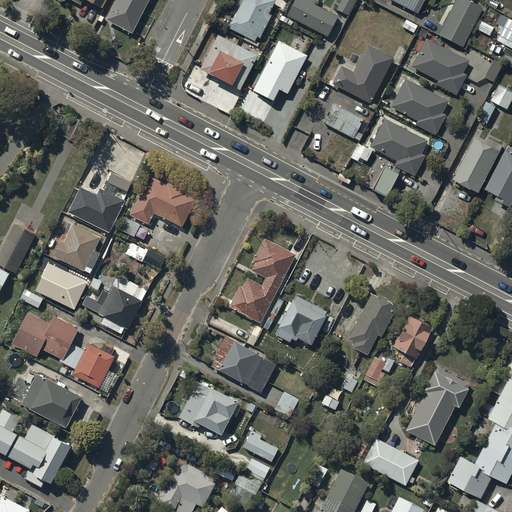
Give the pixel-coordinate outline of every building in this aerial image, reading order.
[(117,0),(108,19),(132,32),(147,0),(117,0)] [(277,0),(240,0),(226,28),(255,43),(277,0)] [(294,0),(287,14),(329,36),(339,16),(314,3),(315,0),(294,0)] [(355,0),(341,0),(337,9),(348,14),(355,0)] [(423,0),(392,0),(417,12),(423,0)] [(455,0),(438,32),(464,46),(484,7),(471,0),(455,0)] [(417,25),(406,19),(403,26),(413,32),(417,25)] [(501,35),(511,40),(511,20),(509,19),(501,35)] [(479,27),(491,34),(495,28),(482,21),(479,27)] [(200,69),(240,90),(258,55),(218,35),(200,69)] [(435,84),(455,95),(466,75),(461,73),(468,60),(426,38),(411,67),(437,80),(435,84)] [(308,56),(280,40),(252,89),(273,101),(279,90),(286,94),(308,56)] [(331,84),(369,104),(393,58),(367,45),(353,73),(340,66),(331,84)] [(414,124),(435,135),(445,115),(441,113),(447,100),(406,78),(391,107),(416,120),(414,124)] [(491,101),(507,109),(511,99),(511,90),(500,85),(491,101)] [(478,119),(487,124),(496,106),(487,101),(478,119)] [(364,119),(333,103),(323,123),(353,139),(355,137),(360,140),(368,125),(362,122),(364,119)] [(394,165),(414,175),(425,156),(420,153),(427,140),(385,119),(370,148),(396,161),(394,165)] [(511,137),(511,125),(509,124),(503,135),(511,139),(511,137)] [(454,180),(479,193),(504,145),(490,138),(486,145),(475,139),(454,180)] [(508,207),(511,199),(511,152),(508,150),(484,195),(508,207)] [(372,188),(386,195),(397,173),(384,166),(372,188)] [(349,184),(351,180),(340,174),(337,178),(349,184)] [(167,185),(150,177),(131,213),(147,221),(153,209),(182,224),(194,199),(184,194),(185,191),(168,182),(167,185)] [(123,200),(100,189),(98,194),(81,186),(69,210),(108,229),(123,200)] [(134,235),(139,224),(124,217),(119,228),(134,235)] [(99,236),(73,223),(64,242),(61,241),(55,254),(89,271),(99,252),(93,249),(99,236)] [(36,234),(15,224),(0,251),(0,264),(16,273),(36,234)] [(265,281),(277,288),(295,253),(265,237),(253,260),(256,262),(253,268),(267,276),(265,281)] [(159,267),(164,257),(149,250),(144,260),(159,267)] [(74,306),(86,281),(49,263),(36,288),(74,306)] [(0,291),(10,273),(0,267),(0,291)] [(128,329),(142,302),(141,301),(146,290),(117,275),(112,284),(101,284),(93,297),(87,294),(82,305),(83,305),(82,308),(87,312),(89,308),(99,313),(99,314),(128,329)] [(262,286),(247,278),(242,288),(240,287),(231,305),(260,320),(275,291),(277,288),(265,281),(262,286)] [(38,306),(42,298),(25,289),(21,297),(38,306)] [(395,306),(371,294),(349,337),(357,341),(354,346),(367,352),(377,333),(381,335),(395,306)] [(327,311),(296,295),(275,333),(289,341),(292,337),(295,339),(297,335),(310,342),(327,311)] [(40,347),(51,324),(28,313),(14,343),(37,354),(40,347)] [(77,328),(55,317),(51,324),(40,347),(63,358),(71,341),(77,328)] [(429,327),(410,317),(395,345),(401,349),(399,354),(403,356),(400,360),(409,365),(429,327)] [(275,363),(226,337),(217,353),(219,354),(213,366),(260,391),(275,363)] [(71,341),(63,358),(61,361),(77,368),(86,349),(71,341)] [(113,355),(89,344),(86,349),(77,368),(75,373),(100,384),(113,355)] [(384,362),(375,357),(364,379),(378,387),(385,373),(380,370),(384,362)] [(467,384),(437,369),(407,430),(434,443),(454,403),(457,404),(467,384)] [(80,396),(37,373),(22,402),(65,425),(80,396)] [(356,380),(347,376),(342,386),(351,391),(356,380)] [(511,376),(502,395),(511,399),(511,376)] [(236,401),(198,382),(180,417),(198,426),(201,421),(221,431),(223,426),(236,401)] [(304,402),(284,391),(274,411),(293,422),(304,402)] [(338,401),(326,394),(322,401),(334,408),(338,401)] [(511,399),(502,395),(491,418),(498,422),(511,428),(511,399)] [(0,447),(6,451),(15,433),(12,432),(20,417),(3,408),(0,413),(0,447)] [(511,428),(498,422),(487,443),(511,455),(511,428)] [(24,438),(21,436),(10,454),(32,466),(26,476),(41,484),(45,476),(50,479),(70,443),(32,423),(24,438)] [(261,435),(252,431),(245,446),(271,460),(278,447),(259,438),(261,435)] [(308,436),(299,455),(313,462),(323,443),(308,436)] [(416,460),(377,439),(366,461),(405,482),(416,460)] [(363,460),(370,445),(363,441),(356,456),(363,460)] [(511,469),(511,455),(487,443),(476,464),(494,473),(507,480),(511,469)] [(476,464),(463,457),(450,480),(481,496),(494,473),(476,464)] [(270,469),(253,460),(245,475),(262,484),(270,469)] [(213,478),(188,467),(175,471),(160,496),(163,510),(168,511),(190,511),(195,503),(204,507),(214,484),(213,478)] [(310,484),(318,488),(327,471),(319,467),(310,484)] [(343,472),(328,499),(351,511),(353,511),(368,485),(343,472)] [(262,484),(245,475),(241,473),(228,498),(248,509),(262,484)] [(29,511),(32,508),(3,493),(0,499),(0,511),(29,511)] [(351,511),(328,499),(320,511),(351,511)] [(421,511),(422,511),(400,500),(394,511),(421,511)] [(371,511),(375,505),(368,501),(362,511),(371,511)] [(497,511),(479,503),(474,511),(497,511)]
